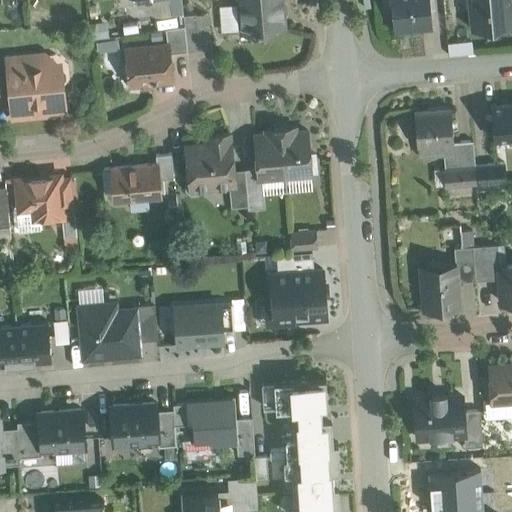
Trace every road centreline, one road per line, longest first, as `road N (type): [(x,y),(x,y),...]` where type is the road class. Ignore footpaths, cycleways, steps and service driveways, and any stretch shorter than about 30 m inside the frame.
road 1 (residential): [(0,388),(227,368),(273,353),(371,341)]
road 2 (residential): [(347,77),(228,84),(84,140),(0,148)]
road 3 (residential): [(371,341),(347,77)]
road 4 (residential): [(381,511),(371,341)]
road 5 (residential): [(347,77),(511,62)]
road 6 (residential): [(371,341),(511,330)]
